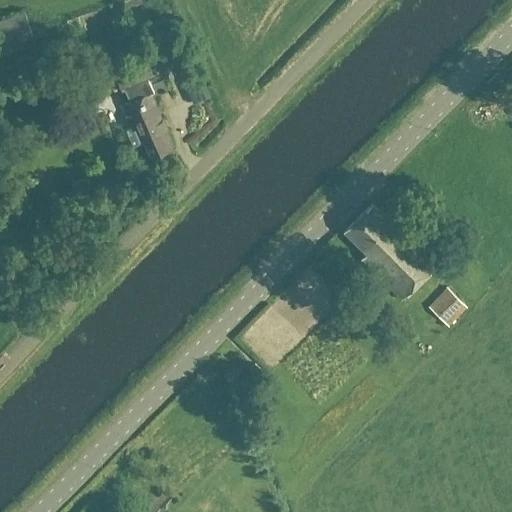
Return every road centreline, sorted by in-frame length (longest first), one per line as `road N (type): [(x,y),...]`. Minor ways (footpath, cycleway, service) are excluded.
road 1 (tertiary): [(40,511),(511,34)]
road 2 (unclassified): [(0,376),(371,0)]
